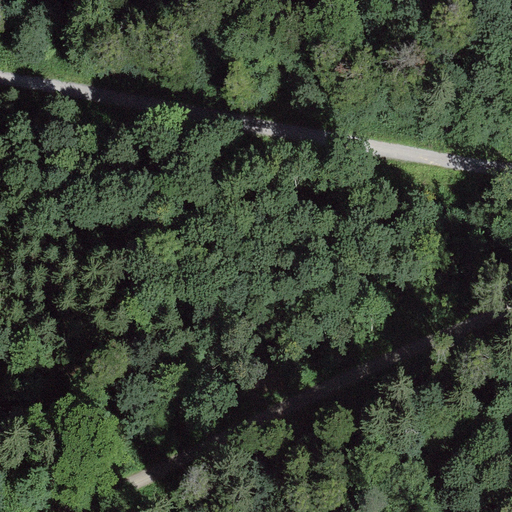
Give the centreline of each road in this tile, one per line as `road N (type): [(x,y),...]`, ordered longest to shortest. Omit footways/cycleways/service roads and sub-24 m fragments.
road 1 (track): [(0,81),(511,172)]
road 2 (track): [(71,511),(511,305)]
